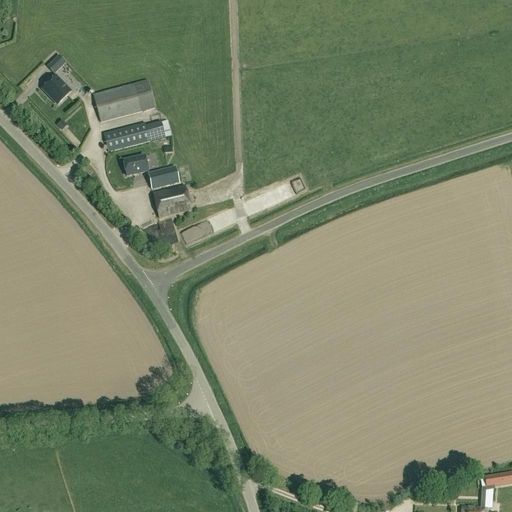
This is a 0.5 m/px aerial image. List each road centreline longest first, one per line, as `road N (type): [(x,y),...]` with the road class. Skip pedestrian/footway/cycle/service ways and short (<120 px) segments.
road 1 (unclassified): [(147,286),(352,188),(511,137)]
road 2 (tertiary): [(147,286),(0,119)]
road 3 (unclassified): [(0,427),(163,415),(210,400)]
road 4 (tertiary): [(210,400),(147,286)]
